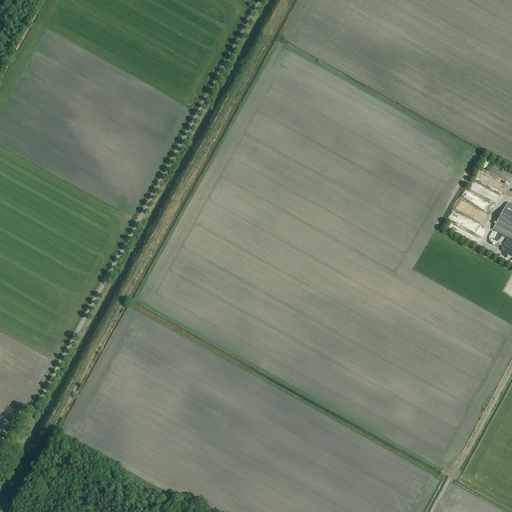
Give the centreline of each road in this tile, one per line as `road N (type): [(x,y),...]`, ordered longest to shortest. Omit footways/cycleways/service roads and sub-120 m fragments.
road 1 (track): [(1,511),(284,0)]
road 2 (unclassified): [(0,472),(207,97)]
road 3 (track): [(511,369),(431,511)]
